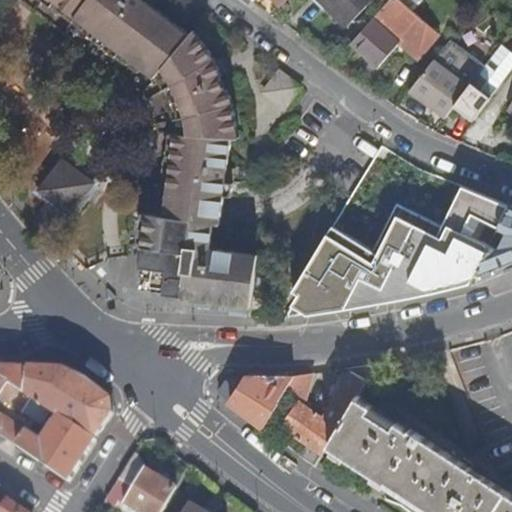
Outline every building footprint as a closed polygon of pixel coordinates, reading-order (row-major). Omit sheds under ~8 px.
[(21,0),(144,89),(159,127),(148,210),(133,208),(128,242),(146,244),(139,287),(182,293),(182,296),(251,306),(260,252),(210,245),(213,220),(220,221),(224,193),(230,194),(232,181),(224,179),(231,135),(239,135),(233,101),(227,86),(225,86),(220,72),(221,71),(216,58),(195,29),(191,33),(146,0),(21,0)] [(324,0),(348,24),(353,18),(363,28),(389,0),(324,0)] [(389,0),(363,28),(351,42),(378,66),(401,41),(419,56),(440,31),(412,9),(420,0),(389,0)] [(492,94),(511,66),(511,51),(501,43),(483,67),(473,81),(492,94)] [(473,81),(483,67),(477,63),(465,80),(435,59),(410,90),(446,115),(455,104),(473,81)] [(286,104),(301,85),(294,79),(281,70),(266,89),(286,104)] [(474,118),(492,94),(473,81),(455,104),(474,118)] [(467,128),(459,139),(465,141),(476,146),(481,134),(467,128)] [(412,147),(406,159),(441,175),(447,162),(412,147)] [(62,150),(58,154),(63,158),(67,153),(62,150)] [(94,181),(98,176),(67,153),(63,158),(58,154),(36,184),(41,188),(37,194),(53,205),(52,206),(72,222),(99,185),(94,181)] [(94,181),(99,185),(103,180),(98,176),(94,181)] [(41,188),(36,184),(32,190),(37,194),(41,188)] [(487,250),(471,280),(511,264),(511,204),(510,204),(503,217),(487,250)] [(271,278),(259,276),(255,296),(268,298),(271,278)] [(374,365),(374,362),(348,367),(351,369),(324,417),(338,427),(357,395),(374,365)] [(100,389),(86,379),(66,369),(0,366),(0,434),(71,483),(97,440),(96,438),(114,414),(113,406),(112,398),(100,389)] [(284,391),(298,399),(311,373),(294,375),(284,391)] [(262,425),(284,391),(294,375),(247,376),(231,401),(243,411),(262,425)] [(338,427),(328,444),(386,483),(388,481),(400,489),(402,486),(416,496),(413,499),(432,511),(511,511),(511,495),(465,464),(398,421),(392,428),(368,412),(372,405),(357,395),(338,427)] [(324,417),(299,400),(282,425),(307,443),(299,454),(316,464),(328,444),(338,427),(324,417)] [(161,511),(177,487),(146,467),(143,460),(136,452),(106,499),(112,503),(116,497),(120,500),(130,484),(135,488),(126,503),(131,507),(130,510),(130,511),(161,511)] [(25,511),(8,501),(0,511),(25,511)] [(206,511),(191,503),(184,511),(206,511)]
